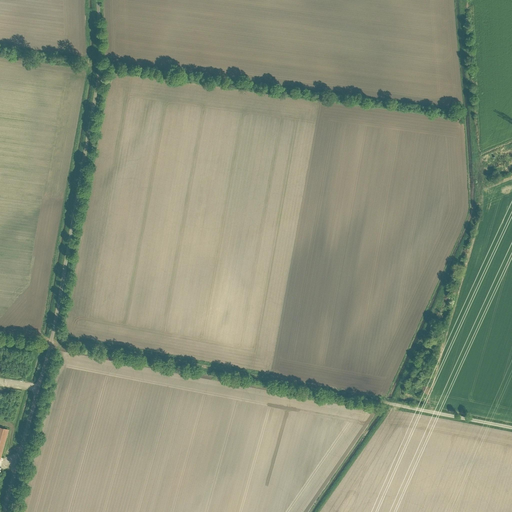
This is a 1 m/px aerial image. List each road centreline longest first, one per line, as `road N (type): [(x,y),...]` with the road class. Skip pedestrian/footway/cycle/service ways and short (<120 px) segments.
road 1 (unclassified): [(97,0),(100,65),(51,338),(4,511)]
road 2 (track): [(511,428),(51,338)]
